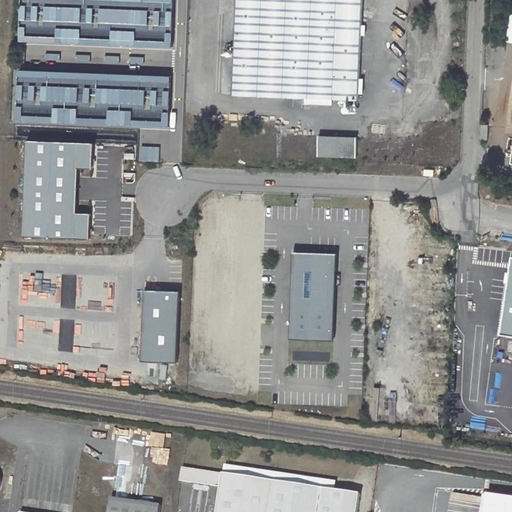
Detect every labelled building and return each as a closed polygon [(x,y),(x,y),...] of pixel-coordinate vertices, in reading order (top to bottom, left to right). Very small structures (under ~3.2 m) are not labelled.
[(170,50),(172,0),(22,0),(21,43),(170,50)] [(363,0),(236,0),(233,95),(303,97),(302,102),(331,103),(331,98),(359,99),(363,0)] [(22,44),(22,54),(34,54),(34,53),(59,55),(59,46),(22,44)] [(166,129),(169,78),(19,71),(17,123),(166,129)] [(353,137),(319,135),(318,155),(353,156),(353,137)] [(90,144),(25,142),(22,237),(87,239),(88,214),(75,214),(76,168),(89,169),(90,144)] [(412,207),(412,228),(424,228),(425,208),(412,207)] [(340,255),(297,253),(293,338),(334,341),(340,255)] [(511,259),(510,260),(499,336),(511,337),(511,259)] [(181,291),(149,289),(145,359),(181,362),(181,291)] [(160,364),(157,377),(171,381),(175,368),(160,364)] [(221,487),(223,473),(185,467),(183,481),(221,487)] [(221,487),(217,511),(358,511),(361,493),(223,473),(221,487)] [(0,511),(160,511),(161,505),(111,498),(109,511),(0,511),(0,488),(1,486),(2,484),(2,481),(1,478),(0,476),(0,511)] [(511,511),(511,498),(487,495),(484,511),(511,511)]
